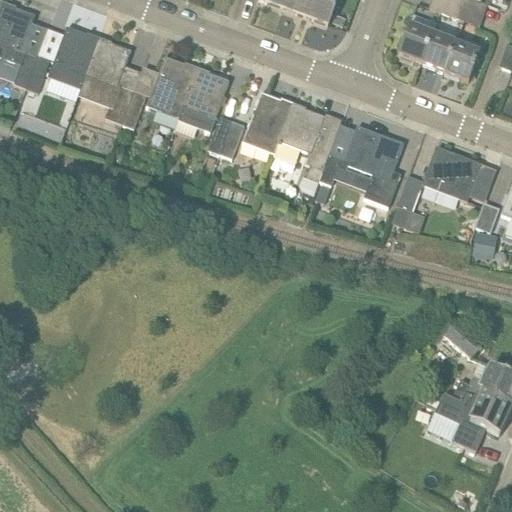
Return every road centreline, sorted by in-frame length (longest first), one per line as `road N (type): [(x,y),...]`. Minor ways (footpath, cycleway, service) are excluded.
road 1 (residential): [(349,85),(122,0)]
road 2 (residential): [(511,145),(349,85)]
road 3 (track): [(93,511),(0,409)]
